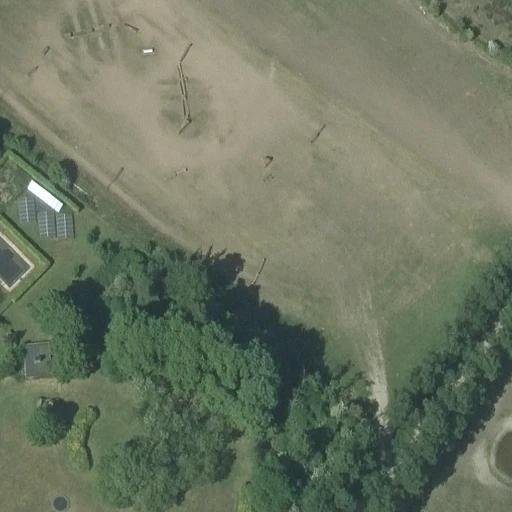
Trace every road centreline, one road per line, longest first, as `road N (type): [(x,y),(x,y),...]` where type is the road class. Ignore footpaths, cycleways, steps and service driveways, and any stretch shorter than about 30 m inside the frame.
road 1 (track): [(361,511),(511,310)]
road 2 (track): [(511,372),(410,511)]
